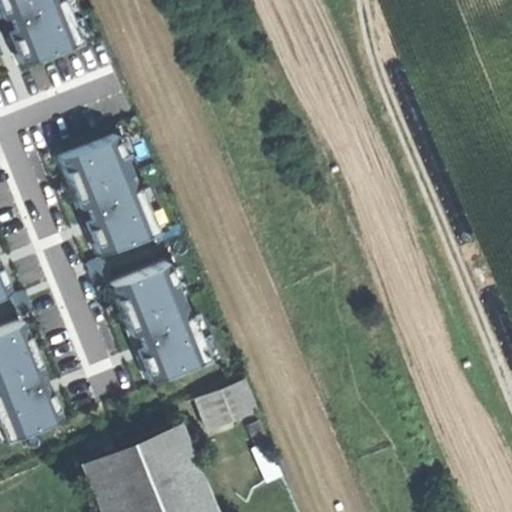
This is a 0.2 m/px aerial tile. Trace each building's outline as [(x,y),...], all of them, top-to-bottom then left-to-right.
[(0,0),(0,4),(23,60),(80,37),(64,0),(0,0)] [(57,154),(97,251),(154,228),(114,131),(57,154)] [(110,281),(149,377),(206,354),(167,257),(110,281)] [(0,290),(9,287),(0,266),(0,290)] [(0,325),(0,426),(4,437),(61,413),(21,317),(0,325)] [(195,396),(207,428),(260,408),(247,375),(195,396)] [(215,511),(179,425),(80,466),(98,511),(215,511)]
